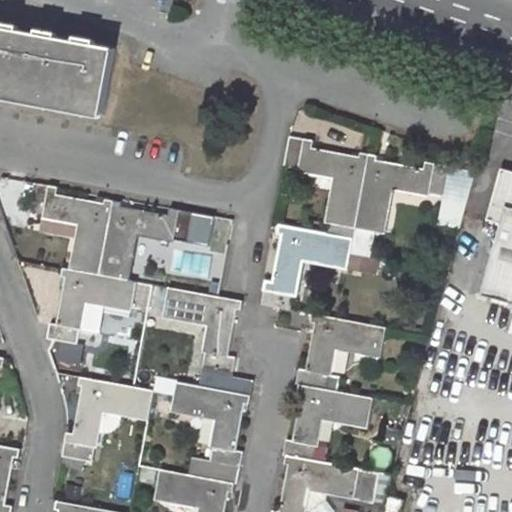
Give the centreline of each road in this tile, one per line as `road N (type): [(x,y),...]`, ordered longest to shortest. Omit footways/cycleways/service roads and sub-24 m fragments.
road 1 (residential): [(259,194),(244,259),(252,323),(284,347),(256,511)]
road 2 (residential): [(0,143),(259,194)]
road 3 (residential): [(34,511),(52,411),(0,264)]
road 4 (residential): [(470,124),(270,61)]
road 5 (secondary): [(370,0),(511,47)]
road 6 (residential): [(270,61),(281,88),(259,194)]
road 7 (residential): [(94,0),(210,40)]
